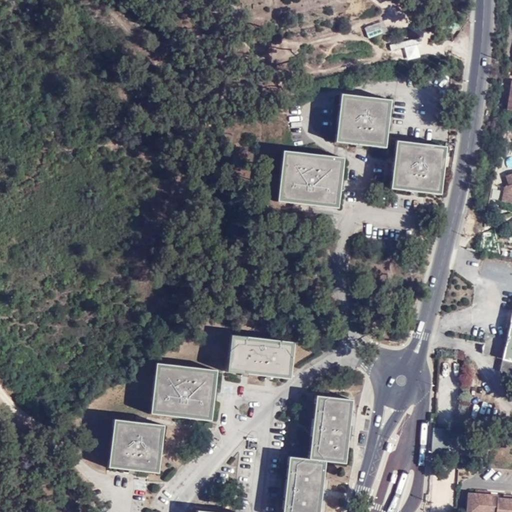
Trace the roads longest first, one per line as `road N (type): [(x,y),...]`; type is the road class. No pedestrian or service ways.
road 1 (tertiary): [(404,378),(457,201),(483,0)]
road 2 (residential): [(174,511),(239,434),(322,364),(346,354)]
road 3 (residential): [(346,354),(344,234),(363,196),(369,157)]
road 4 (tertiary): [(353,511),(377,432),(404,378)]
